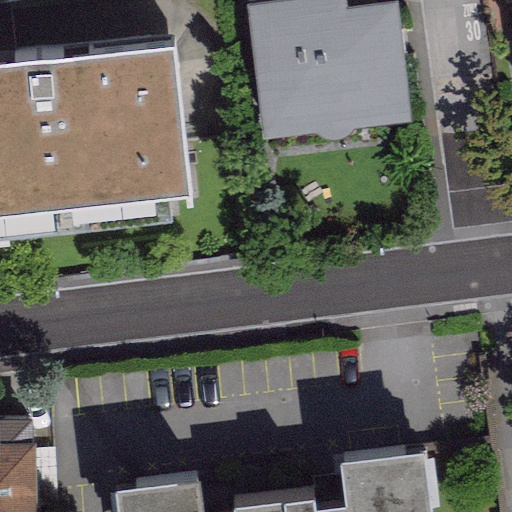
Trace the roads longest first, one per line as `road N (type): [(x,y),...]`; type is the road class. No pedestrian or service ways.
road 1 (residential): [(483,264),(0,330)]
road 2 (residential): [(442,0),(483,264)]
